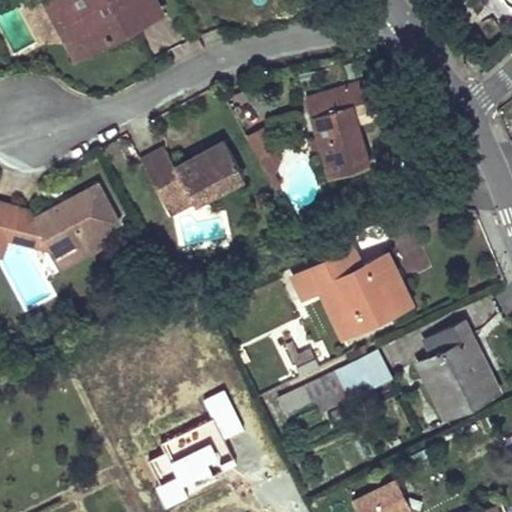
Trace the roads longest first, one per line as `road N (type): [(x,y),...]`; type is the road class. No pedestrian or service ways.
road 1 (residential): [(26,122),(99,116),(219,60),(396,15)]
road 2 (residential): [(511,233),(463,117)]
road 3 (residential): [(463,117),(396,15)]
